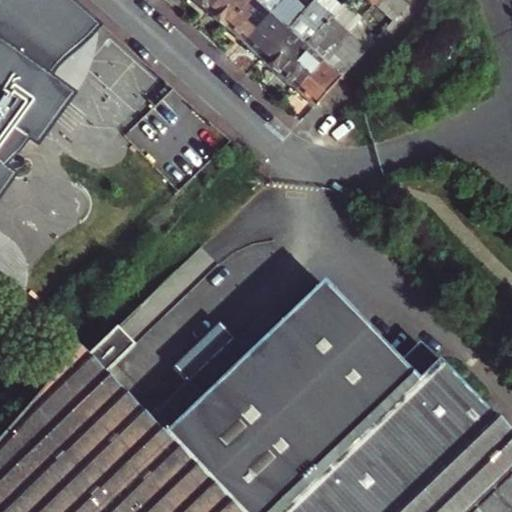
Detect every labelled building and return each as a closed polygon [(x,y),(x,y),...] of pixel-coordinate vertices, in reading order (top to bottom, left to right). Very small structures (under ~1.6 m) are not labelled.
[(99,25),(70,0),(0,0),(0,199),(15,178),(4,170),(26,144),(35,151),(73,95),(50,79),(52,74),(56,68),(60,61),(65,55),(70,50),(75,45),(81,40),(87,35),(93,31),(99,25)] [(192,0),(207,13),(217,0),(192,0)] [(217,0),(207,13),(224,28),(249,0),(217,0)] [(243,45),(282,0),(249,0),(224,28),(243,45)] [(260,60),(307,6),(300,0),(282,0),(243,45),(260,60)] [(380,0),(397,15),(406,5),(401,0),(380,0)] [(311,2),(307,6),(260,60),(278,76),(330,18),(311,2)] [(295,92),(347,34),(330,18),(278,76),(295,92)] [(87,56),(93,31),(87,35),(81,40),(75,45),(70,50),(65,55),(60,61),(56,68),(52,74),(50,79),(73,95),(82,77),(87,56)] [(314,108),(366,51),(347,34),(295,92),(314,108)] [(237,345),(153,430),(235,511),(284,511),(416,379),(402,365),(324,287),(252,359),(237,345)] [(90,368),(108,386),(137,357),(119,339),(90,368)] [(402,365),(416,379),(419,382),(437,365),(420,347),(402,365)] [(511,511),(511,441),(491,419),(398,511),(235,511),(153,430),(108,386),(90,368),(78,356),(77,356),(76,357),(0,441),(0,511),(511,511)] [(419,382),(416,379),(284,511),(398,511),(491,419),(455,383),(437,365),(419,382)]
